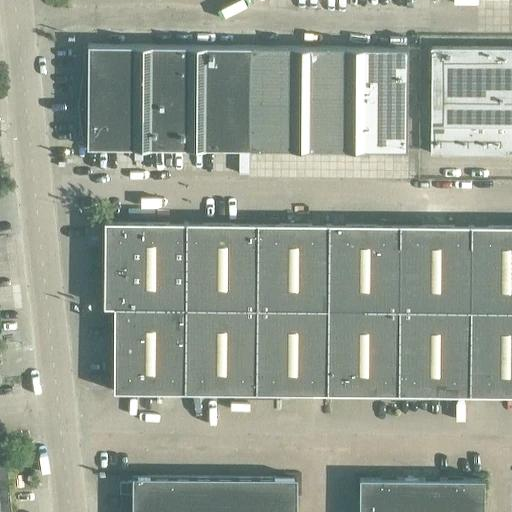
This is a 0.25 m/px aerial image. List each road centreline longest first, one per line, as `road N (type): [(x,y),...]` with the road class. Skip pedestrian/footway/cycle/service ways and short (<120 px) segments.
road 1 (unclassified): [(511,23),(16,19)]
road 2 (unclassified): [(511,184),(33,180)]
road 3 (unclassified): [(511,416),(58,412)]
road 4 (unclassified): [(58,412),(33,180)]
